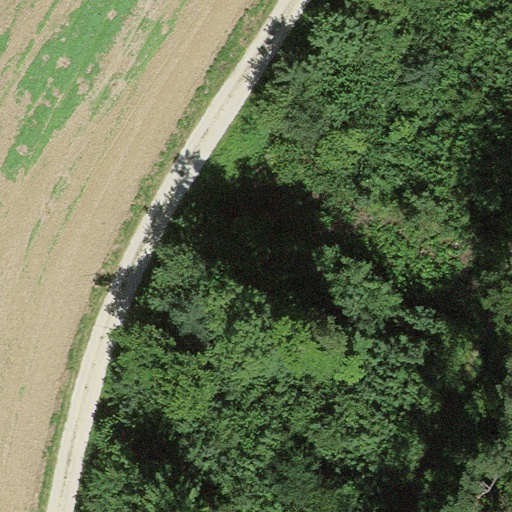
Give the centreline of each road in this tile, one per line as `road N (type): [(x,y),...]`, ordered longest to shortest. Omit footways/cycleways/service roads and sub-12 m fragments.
road 1 (track): [(290,0),(122,280),(73,415),(53,511)]
road 2 (track): [(393,511),(511,285)]
